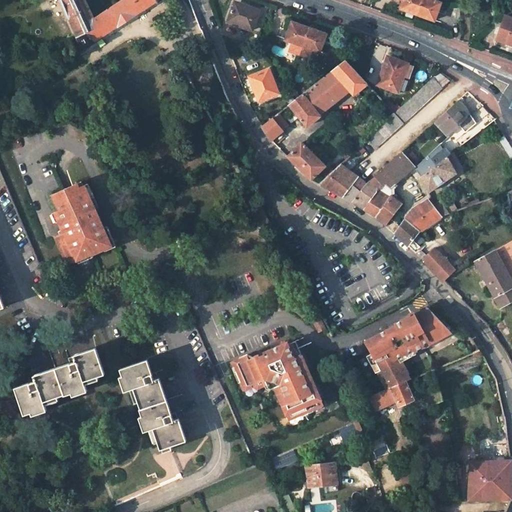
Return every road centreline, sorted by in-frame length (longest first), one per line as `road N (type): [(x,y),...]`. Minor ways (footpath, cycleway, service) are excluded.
road 1 (residential): [(511,396),(485,342),(438,287),(372,224),(287,171),(258,137),(197,0)]
road 2 (residential): [(0,231),(40,329),(144,300),(159,308),(220,441),(211,473),(130,511)]
road 3 (unknown): [(0,115),(168,10)]
road 4 (secondary): [(470,67),(312,0)]
